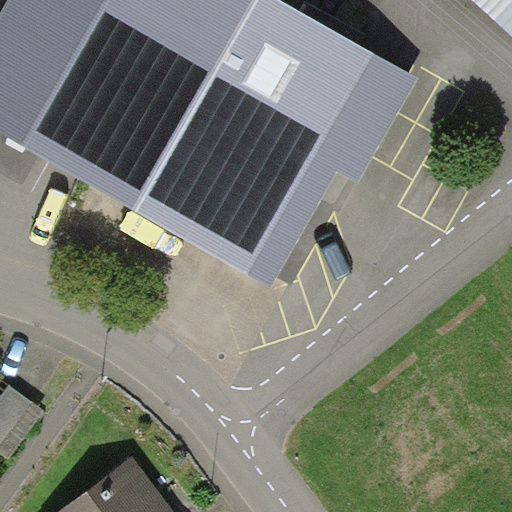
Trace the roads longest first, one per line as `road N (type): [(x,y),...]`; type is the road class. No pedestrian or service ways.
road 1 (residential): [(511,209),(240,435)]
road 2 (residential): [(0,281),(39,293),(116,337),(181,379),(240,435)]
